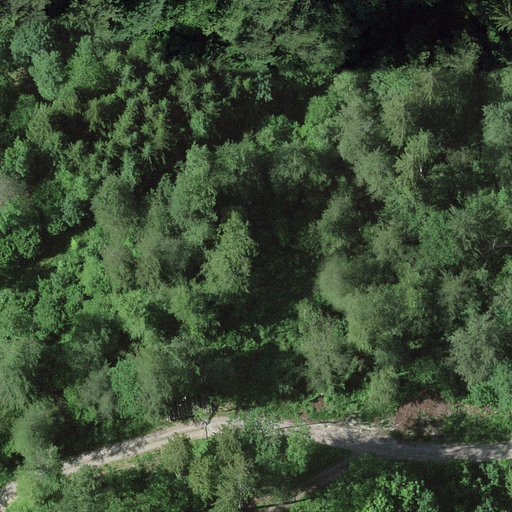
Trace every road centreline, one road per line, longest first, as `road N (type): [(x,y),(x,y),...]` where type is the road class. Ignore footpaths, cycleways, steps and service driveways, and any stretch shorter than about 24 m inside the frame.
road 1 (track): [(0,287),(130,194),(282,133),(441,0)]
road 2 (track): [(511,437),(406,447),(248,420),(197,420),(33,471),(0,492)]
road 3 (track): [(267,511),(336,468),(406,447)]
